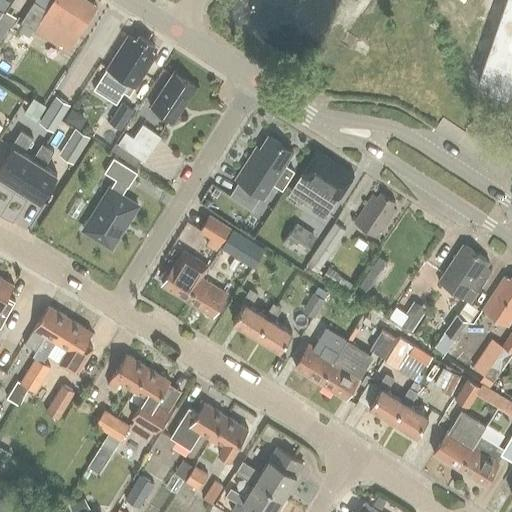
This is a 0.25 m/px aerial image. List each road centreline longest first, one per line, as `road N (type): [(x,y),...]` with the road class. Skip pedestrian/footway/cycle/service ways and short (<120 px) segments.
road 1 (residential): [(353,456),(115,308)]
road 2 (residential): [(115,308),(257,82)]
road 3 (tertiary): [(309,114),(511,238)]
road 4 (tertiary): [(511,204),(406,135),(309,114)]
road 5 (residential): [(115,308),(0,240)]
